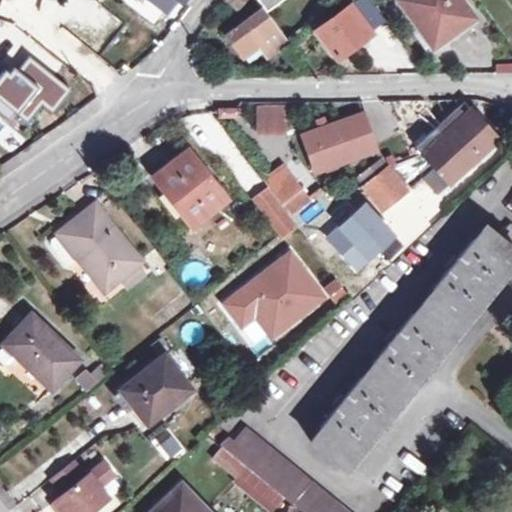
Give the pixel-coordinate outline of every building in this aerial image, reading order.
[(172,0),(152,0),(165,9),(172,0)] [(258,0),(266,11),(282,0),(258,0)] [(355,0),(315,31),(336,59),(387,20),(371,0),(355,0)] [(397,0),(418,27),(411,32),(428,54),(475,20),(461,0),(397,0)] [(263,7),(227,36),(243,57),(258,45),(267,56),(288,40),(266,11),(263,7)] [(4,69),(0,74),(0,100),(16,113),(27,122),(41,104),(52,113),(71,89),(29,56),(17,71),(13,68),(9,73),(4,69)] [(16,113),(0,100),(0,113),(10,121),(16,113)] [(463,100),(427,133),(435,141),(470,109),(463,100)] [(287,125),(286,105),(259,106),(259,126),(287,125)] [(435,141),(427,133),(414,145),(431,164),(420,173),(437,192),(497,137),(470,109),(435,141)] [(362,112),(301,133),(314,170),(375,149),(362,112)] [(165,192),(159,196),(181,225),(187,220),(191,226),(227,198),(188,149),(152,176),(165,192)] [(284,163),(303,186),(284,200),(292,212),(322,189),(296,153),(284,163)] [(284,200),(303,186),(284,163),(265,177),(284,200)] [(377,174),(364,184),(383,208),(406,190),(387,166),(377,174)] [(293,223),(269,189),(254,199),(280,233),(293,223)] [(396,237),(365,202),(326,237),(357,272),(396,237)] [(96,205),(59,233),(77,256),(104,290),(118,279),(125,288),(144,273),(137,264),(141,261),(96,205)] [(466,252),(461,249),(457,255),(453,251),(443,263),(447,266),(442,273),(446,276),(405,327),(401,324),(396,330),(392,326),(382,338),(387,342),(382,348),(386,351),(353,392),(349,389),(343,395),(338,391),(329,403),(334,407),(329,413),(333,416),(312,443),(343,468),(511,260),(511,224),(510,223),(499,236),(487,226),(466,252)] [(65,266),(77,256),(59,233),(51,241),(49,247),(65,266)] [(325,294),(291,252),(225,301),(244,325),(256,316),(272,334),(325,294)] [(323,285),(330,302),(343,296),(337,279),(323,285)] [(32,315),(6,343),(19,355),(53,387),(79,359),(32,315)] [(160,353),(167,348),(160,339),(153,345),(160,353)] [(19,355),(6,343),(0,350),(0,358),(5,363),(11,362),(19,355)] [(148,423),(190,389),(164,355),(120,389),(148,423)] [(88,388),(95,381),(85,370),(77,377),(88,388)] [(218,443),(223,447),(248,467),(239,478),(236,481),(273,511),(285,497),(304,511),(352,511),(246,425),(232,440),(225,436),(218,443)] [(248,467),(223,447),(213,458),(239,478),(248,467)] [(73,460),(51,477),(64,493),(54,501),(62,511),(90,511),(109,497),(100,486),(114,474),(104,461),(86,476),(73,460)] [(208,511),(181,483),(151,511),(208,511)]
